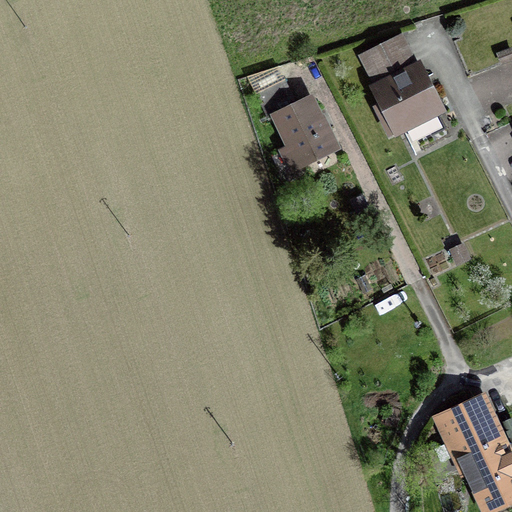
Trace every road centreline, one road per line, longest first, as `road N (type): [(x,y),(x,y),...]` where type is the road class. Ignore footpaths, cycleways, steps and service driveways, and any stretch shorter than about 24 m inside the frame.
road 1 (residential): [(398,511),(397,470),(413,423),(440,394),(511,364)]
road 2 (residential): [(511,195),(430,25)]
